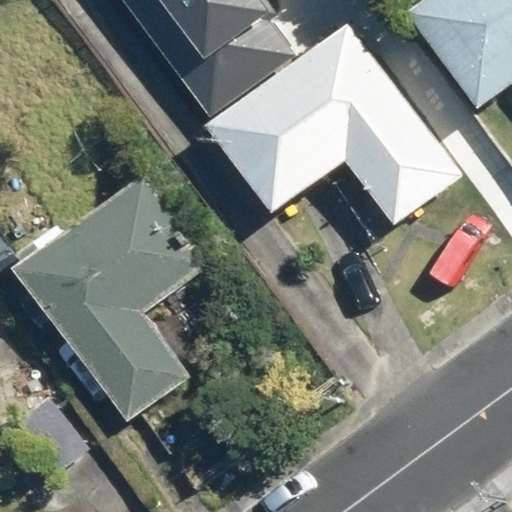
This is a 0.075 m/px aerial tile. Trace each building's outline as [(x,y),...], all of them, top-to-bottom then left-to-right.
[(511,0),(445,0),(420,19),(495,122),(511,109),(511,0)] [(256,77),(203,118),(286,225),(355,172),(406,238),(475,185),(357,32),(272,98),(256,77)] [(150,173),(17,268),(137,434),(203,387),(154,318),(220,271),(150,173)] [(59,390),(14,423),(69,478),(108,439),(59,390)] [(0,417),(0,463),(14,459),(0,417)]
